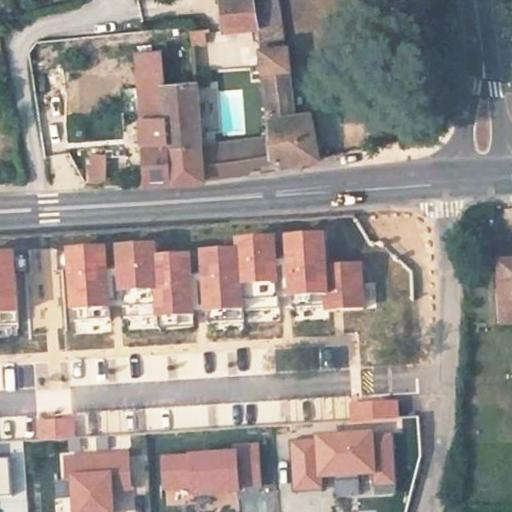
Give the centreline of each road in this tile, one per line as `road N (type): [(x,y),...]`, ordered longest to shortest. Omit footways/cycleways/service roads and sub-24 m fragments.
road 1 (secondary): [(0,210),(448,181)]
road 2 (unclassified): [(423,511),(445,377),(448,181)]
road 3 (tertiary): [(483,178),(462,0)]
